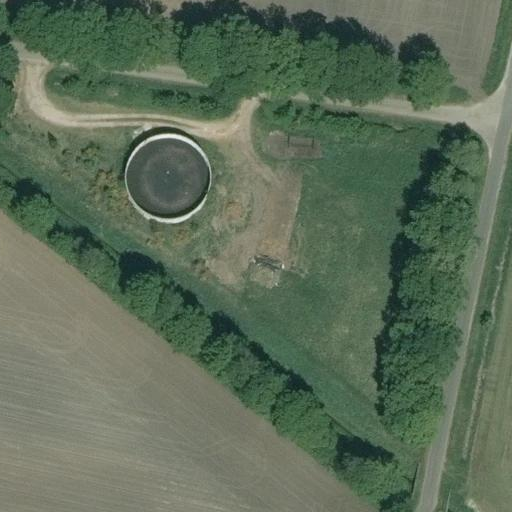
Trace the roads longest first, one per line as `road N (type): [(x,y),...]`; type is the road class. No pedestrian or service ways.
road 1 (unclassified): [(0,48),(504,123)]
road 2 (unclassified): [(504,123),(424,511)]
